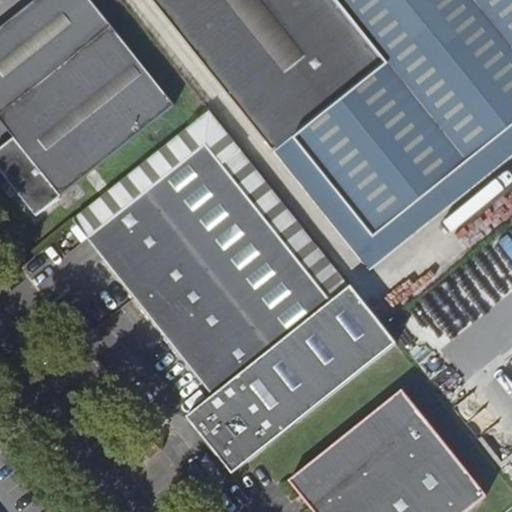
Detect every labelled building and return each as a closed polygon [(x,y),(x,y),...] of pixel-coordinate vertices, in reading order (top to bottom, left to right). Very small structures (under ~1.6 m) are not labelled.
[(0,120),(13,138),(0,148),(0,171),(35,216),(174,105),(111,27),(89,0),(35,0),(0,28),(0,120)] [(155,0),(273,147),(384,59),(336,0),(155,0)] [(511,0),(336,0),(384,59),(273,147),(370,268),(511,154),(511,0)] [(87,239),(213,395),(186,417),(232,476),(397,344),(381,325),(350,285),(331,301),(205,145),(87,239)] [(465,511),(486,495),(401,390),(289,481),(299,494),(294,498),(301,508),(307,504),(313,511),(465,511)]
